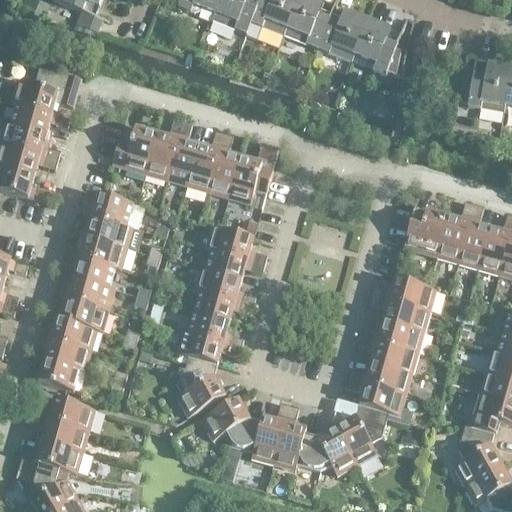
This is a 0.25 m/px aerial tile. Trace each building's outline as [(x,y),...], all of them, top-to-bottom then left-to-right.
[(53,0),(52,4),(82,16),(77,28),(99,37),(104,23),(94,19),(98,9),(100,10),(104,0),(53,0)] [(183,0),(179,11),(191,15),(191,16),(195,18),(201,15),(203,12),(215,17),(221,0),(183,0)] [(221,0),(215,17),(216,17),(213,24),(247,38),(251,26),(258,8),(248,4),(249,0),(221,0)] [(273,0),(274,1),(270,0),(261,0),(258,8),(251,26),(284,39),(299,0),(273,0)] [(309,0),(299,0),(284,39),(318,52),(329,23),(318,19),(324,6),(309,0)] [(329,23),(318,52),(351,65),(368,23),(345,14),(339,27),(329,23)] [(368,23),(351,65),(386,79),(388,74),(396,77),(399,57),(395,55),(397,50),(386,45),(391,32),(368,23)] [(255,44),(247,40),(242,52),(252,55),(255,44)] [(486,82),(473,80),(468,111),(504,117),(505,109),(507,110),(511,79),(511,72),(489,68),(486,82)] [(18,85),(11,107),(52,118),(55,107),(73,112),(81,83),(41,72),(35,90),(18,85)] [(395,109),(368,101),(363,117),(391,125),(395,109)] [(17,110),(11,129),(46,139),(50,128),(68,133),(71,124),(52,118),(11,107),(11,108),(17,110)] [(157,138),(146,179),(167,185),(183,127),(174,124),(170,142),(157,138)] [(183,127),(167,185),(187,191),(199,150),(188,147),(193,129),(183,127)] [(6,128),(0,147),(0,148),(59,165),(61,156),(43,151),(46,139),(11,129),(6,128)] [(119,146),(113,170),(146,179),(157,138),(136,132),(131,149),(119,146)] [(199,150),(187,191),(208,197),(225,138),(216,136),(211,153),(199,150)] [(225,138),(208,197),(229,202),(240,162),(229,159),(235,141),(225,138)] [(0,148),(0,170),(34,181),(38,169),(56,175),(59,165),(0,148)] [(240,162),(229,202),(250,209),(255,194),(266,197),(279,153),(262,149),(257,166),(240,162)] [(0,170),(0,194),(29,201),(47,207),(49,197),(31,192),(34,181),(0,170)] [(98,199),(92,220),(139,234),(145,212),(98,199)] [(448,221),(437,262),(458,267),(474,209),(466,207),(461,224),(448,221)] [(474,209),(458,267),(478,273),(490,233),(479,230),(484,212),(474,209)] [(414,215),(405,246),(417,250),(415,255),(437,262),(448,221),(427,215),(426,218),(415,215),(414,215)] [(490,233),(478,273),(499,279),(511,234),(511,219),(507,219),(503,236),(490,233)] [(92,220),(86,241),(124,252),(137,255),(143,235),(139,234),(92,220)] [(245,224),(241,239),(253,243),(258,228),(245,224)] [(158,229),(155,238),(167,241),(169,232),(158,229)] [(205,252),(212,254),(266,270),(268,261),(250,255),(253,243),(212,231),(205,252)] [(511,234),(499,279),(511,282),(511,234)] [(86,241),(80,262),(115,272),(119,273),(124,252),(86,241)] [(158,271),(163,253),(152,250),(146,268),(158,271)] [(201,272),(201,273),(241,285),(244,274),(263,279),(266,270),(212,254),(207,274),(201,272)] [(0,260),(0,284),(5,286),(8,274),(26,280),(29,270),(11,265),(11,264),(0,260)] [(80,262),(74,283),(109,292),(110,289),(115,272),(80,262)] [(201,273),(194,295),(254,312),(256,302),(238,297),(241,285),(201,273)] [(74,283),(68,303),(103,313),(110,315),(115,294),(113,293),(109,292),(74,283)] [(375,291),(372,300),(429,316),(436,294),(395,283),(391,296),(375,291)] [(0,284),(0,306),(17,312),(20,303),(1,297),(5,286),(0,284)] [(140,291),(134,310),(146,313),(151,295),(140,291)] [(200,297),(194,317),(229,327),(233,316),(251,321),(254,312),(194,295),(200,297)] [(429,316),(372,300),(369,309),(386,314),(383,325),(424,337),(429,316)] [(63,323),(62,324),(86,330),(86,331),(95,334),(95,335),(97,336),(103,337),(110,315),(103,313),(68,303),(63,323)] [(0,306),(0,316),(15,321),(17,312),(0,306)] [(511,316),(509,316),(503,337),(511,339),(511,316)] [(194,317),(188,338),(242,353),(244,344),(226,338),(229,327),(194,317)] [(57,321),(51,343),(80,352),(89,354),(91,355),(97,336),(95,335),(95,334),(86,331),(86,330),(62,324),(63,323),(57,321)] [(363,332),(360,341),(418,358),(424,337),(383,325),(380,337),(363,332)] [(128,333),(123,351),(134,355),(139,336),(128,333)] [(182,360),(188,361),(217,370),(221,357),(239,363),(242,353),(188,338),(183,336),(176,358),(182,360)] [(492,356),(511,362),(511,339),(503,337),(498,357),(492,356)] [(0,351),(5,353),(8,344),(0,341),(0,351)] [(418,358),(360,341),(357,351),(374,356),(371,367),(412,379),(418,358)] [(51,343),(45,364),(74,373),(79,374),(83,375),(85,376),(91,355),(89,354),(80,352),(51,343)] [(153,358),(141,354),(138,363),(150,367),(153,358)] [(511,362),(492,356),(486,377),(511,384),(511,362)] [(217,370),(188,361),(185,373),(179,372),(175,386),(182,398),(177,401),(189,422),(225,401),(214,381),(217,370)] [(45,364),(39,386),(73,396),(79,374),(74,373),(45,364)] [(351,374),(348,384),(406,400),(412,379),(371,367),(368,379),(351,374)] [(112,393),(123,396),(128,378),(117,375),(112,393)] [(511,384),(486,377),(481,398),(511,407),(511,384)] [(348,384),(346,392),(363,397),(359,410),(388,418),(386,424),(409,431),(413,417),(402,413),(406,400),(348,384)] [(475,420),(471,432),(473,432),(495,438),(497,439),(500,427),(511,430),(511,407),(481,398),(475,420)] [(34,411),(32,420),(89,436),(95,414),(54,403),(51,415),(34,411)] [(202,424),(202,425),(213,445),(224,439),(230,450),(254,457),(262,428),(261,427),(250,424),(239,404),(202,424)] [(262,428),(254,457),(251,462),(273,469),(290,410),(281,408),(276,425),(263,422),(261,427),(262,428)] [(290,410),(273,469),(295,475),(296,469),(304,439),(305,440),(306,434),(295,431),(299,413),(290,410)] [(356,421),(336,432),(357,469),(376,458),(370,448),(382,441),(388,418),(359,410),(356,421)] [(89,436),(32,420),(29,429),(45,434),(42,446),(83,458),(89,436)] [(465,465),(454,470),(465,490),(502,469),(492,450),(495,438),(473,432),(471,432),(466,430),(459,454),(465,465)] [(304,439),(296,469),(320,476),(331,470),(337,480),(357,469),(336,432),(317,443),(305,440),(304,439)] [(422,437),(407,433),(404,446),(419,450),(422,437)] [(22,463),(22,464),(60,474),(60,475),(68,477),(77,480),(83,458),(42,446),(39,457),(22,452),(19,462),(22,463)] [(241,454),(230,451),(221,481),(233,484),(241,454)] [(60,474),(22,464),(18,476),(32,480),(31,484),(40,499),(30,505),(34,511),(62,511),(77,504),(66,484),(68,477),(60,475),(60,474)] [(511,511),(511,487),(502,469),(465,490),(475,509),(486,504),(490,511),(511,511)]
